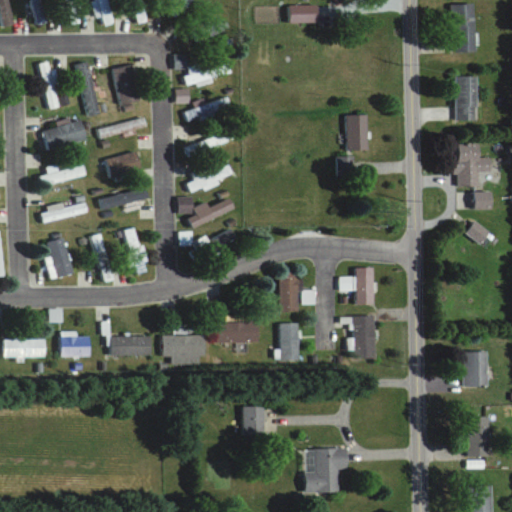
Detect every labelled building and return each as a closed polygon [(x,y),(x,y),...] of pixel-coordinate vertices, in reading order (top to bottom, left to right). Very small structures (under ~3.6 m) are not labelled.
[(27,0),(34,24),(44,22),(38,0),(27,0)] [(78,21),(74,0),(63,0),(68,23),(78,21)] [(113,22),(105,0),(95,0),(103,25),(113,22)] [(131,0),(137,24),(146,22),(140,0),(131,0)] [(188,0),(173,0),(167,11),(179,17),(188,0)] [(471,3),(449,3),(451,51),(473,50),(471,3)] [(287,20),(316,20),(316,5),(287,5),(287,20)] [(193,22),(199,39),(223,30),(216,14),(193,22)] [(227,63),(197,65),(196,51),(173,54),(174,71),(183,70),(184,81),(229,77),(227,63)] [(87,115),(98,112),(85,61),(74,63),(87,115)] [(137,102),(132,64),(112,67),(118,104),(137,102)] [(474,118),(474,74),(452,74),(453,118),(474,118)] [(174,88),(174,102),(188,102),(188,88),(174,88)] [(230,108),(226,96),(182,110),(186,122),(230,108)] [(365,113),(344,113),(344,148),(365,148),(365,113)] [(96,128),(99,137),(144,126),(142,117),(96,128)] [(84,140),(80,120),(41,129),(45,148),(84,140)] [(209,137),(212,145),(232,136),(229,129),(209,137)] [(207,149),(203,140),(185,146),(188,155),(207,149)] [(477,156),(477,141),(453,142),(454,185),(478,185),(477,170),(489,169),(488,156),(477,156)] [(109,177),(139,168),(134,150),(104,159),(109,177)] [(336,157),(336,168),(350,168),(350,157),(336,157)] [(45,165),(46,172),(38,174),(41,185),(84,173),(82,163),(57,170),(55,163),(45,165)] [(231,174),(227,164),(186,181),(191,191),(231,174)] [(147,199),(143,186),(99,197),(102,207),(121,202),(122,205),(147,199)] [(490,190),(471,190),(471,207),(490,207),(490,190)] [(175,199),(182,215),(186,214),(190,225),(232,208),(228,198),(208,206),(207,202),(193,207),(188,194),(175,199)] [(87,211),(84,201),(39,212),(42,222),(87,211)] [(147,270),(135,226),(123,228),(135,273),(147,270)] [(234,237),(228,228),(208,240),(205,234),(191,243),(199,257),(234,237)] [(178,231),(179,243),(191,242),(190,230),(178,231)] [(90,235),(103,281),(112,278),(99,232),(90,235)] [(72,272),(62,236),(45,241),(52,268),(48,269),(51,278),(72,272)] [(372,303),(372,266),(353,266),(353,276),(339,276),(339,288),(355,288),(355,303),(372,303)] [(295,271),(278,271),(278,311),(295,311),(295,271)] [(313,290),(301,290),(301,302),(313,302),(313,290)] [(373,315),(352,315),(352,358),(373,358),(373,315)] [(214,341),(256,341),(256,320),(214,320),(214,341)] [(108,335),(108,321),(100,321),(100,334),(108,334),(108,354),(149,354),(149,335),(108,335)] [(297,322),(278,322),(278,359),(297,359),(297,322)] [(59,355),(87,355),(87,335),(75,335),(75,331),(59,331),(59,355)] [(160,334),(160,355),(202,355),(202,334),(160,334)] [(1,338),(1,356),(43,356),(43,338),(1,338)] [(485,350),(461,350),(461,386),(485,386),(485,350)] [(262,434),(262,405),(240,405),(240,434),(262,434)] [(465,456),(487,456),(487,415),(465,415),(465,456)] [(336,490),(335,468),(344,468),(344,447),(302,447),(303,491),(336,490)] [(490,511),(490,485),(465,485),(465,511),(490,511)]
